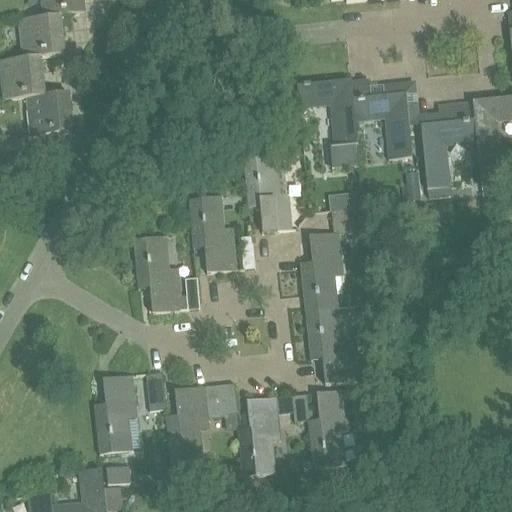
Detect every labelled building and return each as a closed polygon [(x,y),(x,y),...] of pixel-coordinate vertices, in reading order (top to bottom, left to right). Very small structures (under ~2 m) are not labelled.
[(42,0),(44,20),(57,19),(82,17),(80,0),(42,0)] [(61,57),(57,19),(44,20),(20,23),(24,61),(37,59),(61,57)] [(0,97),(1,102),(29,99),(41,98),(37,59),(24,61),(0,63),(0,97)] [(296,89),(298,109),(332,105),(336,149),(327,150),(330,172),(358,170),(353,122),(351,101),(353,101),(351,83),(296,89)] [(385,88),(386,98),(353,101),(351,101),(353,122),(387,119),(391,163),(411,161),(404,87),(385,88)] [(33,138),(70,134),(66,95),(41,98),(29,99),(33,138)] [(511,124),(511,99),(471,104),(473,124),(475,143),(477,168),(479,168),(483,198),(504,196),(497,126),(511,124)] [(438,117),(418,119),(426,193),(430,192),(431,200),(447,198),(441,147),(475,143),(473,124),(439,127),(438,117)] [(242,163),(246,197),(247,212),(259,211),(261,237),(289,234),(286,199),(276,200),(272,160),(242,163)] [(407,190),(402,190),(403,194),(404,204),(415,203),(421,202),(420,188),(418,175),(405,176),(407,190)] [(328,198),(330,214),(344,213),(342,197),(328,198)] [(203,252),(206,277),(234,275),(230,240),(220,241),(216,200),(187,203),(192,253),(203,252)] [(356,220),(355,211),(344,213),(330,214),(331,226),(356,223),(356,220)] [(299,266),(304,315),(333,311),(329,272),(340,271),(336,237),(358,234),(359,245),(382,242),(380,218),(356,220),(356,223),(331,226),(332,237),(308,239),(311,265),(299,266)] [(148,292),(151,318),(179,315),(198,312),(195,281),(184,282),(185,298),(177,299),(175,280),(165,280),(161,241),(132,244),(137,293),(148,292)] [(253,272),(251,248),(241,249),(243,273),(253,272)] [(338,351),(333,311),(304,315),(310,363),(321,362),(323,387),(351,384),(348,350),(338,351)] [(361,383),(373,382),(372,368),(359,370),(361,383)] [(155,413),(164,412),(162,394),(160,376),(151,377),(155,413)] [(133,414),(129,380),(101,383),(104,408),(93,409),(99,459),(127,455),(123,415),(133,414)] [(224,416),(235,415),(232,387),(173,393),(176,420),(165,421),(171,471),(199,467),(194,426),(204,425),(203,409),(223,407),(224,416)] [(365,425),(377,424),(374,389),(363,391),(343,393),(315,396),(317,422),(306,423),(312,473),(341,470),(337,429),(347,428),(346,419),(364,417),(365,425)] [(295,399),(297,415),(298,424),(306,423),(304,398),(295,399)] [(291,399),(273,401),(245,404),(247,417),(248,431),(240,432),(237,432),(242,481),(271,478),(266,436),(277,435),(275,418),(278,417),(293,416),(291,399)] [(310,464),(302,464),(304,477),(312,476),(310,464)] [(128,470),(106,472),(108,490),(130,487),(128,470)] [(105,511),(101,472),(82,474),(85,508),(52,511),(105,511)] [(52,511),(48,478),(47,478),(49,497),(30,499),(31,511),(52,511)]
